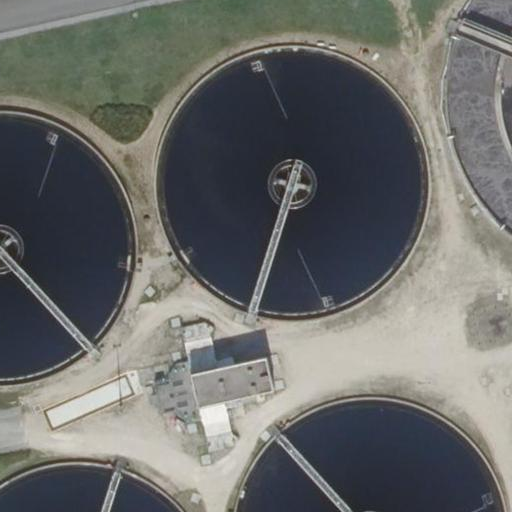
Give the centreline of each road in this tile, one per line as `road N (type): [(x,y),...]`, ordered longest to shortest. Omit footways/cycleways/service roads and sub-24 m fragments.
road 1 (track): [(24,429),(36,399),(107,366),(150,319),(178,305),(211,314),(259,346),(335,354),(402,346),(456,263),(435,135),(398,0)]
road 2 (track): [(213,511),(207,476),(138,450),(24,429)]
road 3 (track): [(511,366),(495,390),(402,346)]
